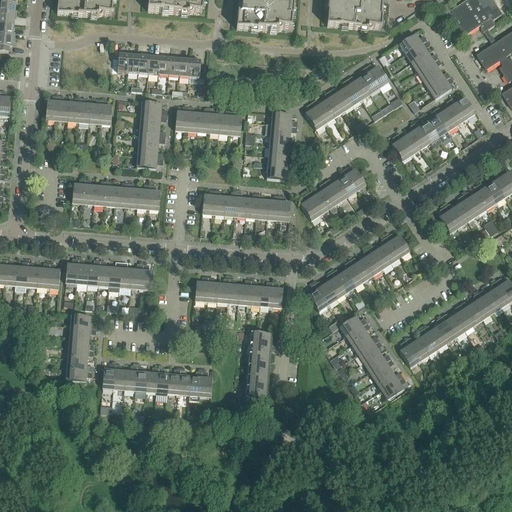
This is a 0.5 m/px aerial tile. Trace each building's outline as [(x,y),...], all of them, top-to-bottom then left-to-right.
[(58,1),(57,17),(90,19),(91,16),(111,18),(112,7),(113,7),(113,0),(59,0),(59,1),(58,1)] [(147,0),(148,0),(149,0),(148,14),(181,17),(181,13),(202,15),(203,3),(202,3),(202,0),(147,0)] [(237,0),(238,1),(235,31),(269,34),(269,31),(289,32),(290,21),(288,20),(289,14),(291,14),(291,0),(293,0),(298,0),(297,0),(237,0)] [(328,0),(328,7),(327,13),(327,15),(328,15),(327,29),(341,30),(347,31),(353,31),(360,32),(366,32),(368,33),(369,29),(381,30),(382,18),(381,18),(382,2),(382,0),(328,0)] [(488,33),(495,28),(492,24),(502,17),(490,0),(469,0),(448,14),(464,38),(479,28),(486,39),(490,36),(488,33)] [(15,6),(0,5),(0,16),(14,17),(15,6)] [(0,26),(13,28),(14,17),(0,16),(0,26)] [(0,37),(12,39),(13,28),(0,26),(0,37)] [(511,109),(511,35),(496,46),(490,36),(486,39),(492,48),(477,58),(485,71),(499,62),(503,69),(499,71),(508,84),(511,82),(511,90),(502,97),(510,110),(511,109)] [(11,49),(12,39),(0,37),(0,55),(8,56),(9,49),(11,49)] [(405,57),(426,44),(424,40),(419,43),(415,37),(399,48),(405,57)] [(411,66),(427,56),(423,50),(428,47),(426,44),(405,57),(411,66)] [(417,75),(438,61),(435,58),(430,61),(427,56),(411,66),(417,75)] [(112,63),(111,75),(127,76),(129,58),(119,57),(118,60),(113,59),(112,63)] [(139,58),(129,58),(127,76),(138,77),(139,58)] [(148,78),(150,59),(139,58),(138,77),(148,78)] [(384,58),(378,62),(384,71),(390,67),(384,58)] [(159,78),(160,60),(150,59),(148,78),(159,78)] [(168,79),(170,61),(160,60),(159,78),(168,79)] [(178,80),(180,62),(170,61),(168,79),(178,80)] [(423,84),(439,74),(435,68),(440,65),(438,61),(417,75),(423,84)] [(180,62),(178,80),(189,81),(190,63),(180,62)] [(190,63),(189,81),(205,82),(206,70),(201,70),(201,64),(190,63)] [(382,77),(377,69),(371,73),(368,68),(365,70),(379,92),(388,86),(382,77)] [(370,98),(379,92),(365,70),(361,73),(365,77),(359,81),(370,98)] [(428,93),(449,79),(447,76),(442,79),(439,74),(423,84),(428,93)] [(434,103),(451,92),(447,86),(452,83),(449,79),(428,93),(434,103)] [(370,98),(359,81),(353,85),(350,80),(347,82),(361,103),(370,98)] [(352,109),(361,103),(347,82),(343,85),(346,90),(341,93),(352,109)] [(352,109),(341,93),(335,97),(332,92),(329,94),(343,115),(352,109)] [(0,119),(9,121),(11,101),(4,100),(4,94),(0,94),(0,119)] [(334,121),(343,115),(329,94),(325,96),(329,101),(323,105),(334,121)] [(478,98),(483,105),(488,102),(484,95),(478,98)] [(55,124),(58,99),(54,99),(54,105),(47,104),(45,124),(55,124)] [(67,125),(68,106),(62,105),(63,99),(58,99),(55,124),(67,125)] [(78,126),(80,101),(76,100),(75,107),(68,106),(67,125),(78,126)] [(474,117),(464,101),(458,105),(455,100),(451,102),(465,124),(474,117)] [(88,127),(90,108),(84,107),(84,101),(80,101),(78,126),(88,127)] [(398,101),(389,107),(389,108),(392,112),(393,113),(396,110),(402,107),(398,101)] [(100,128),(102,102),(97,102),(97,108),(90,108),(88,127),(100,128)] [(110,129),(112,110),(105,109),(106,103),(102,102),(100,128),(110,129)] [(456,129),(465,124),(451,102),(448,104),(451,110),(445,113),(456,129)] [(334,121),(323,105),(317,109),(314,104),(311,106),(325,127),(334,121)] [(161,107),(143,106),(142,106),(141,117),(166,119),(167,115),(160,115),(161,107)] [(316,133),(325,127),(311,106),(307,108),(311,113),(305,117),(316,133)] [(186,135),(188,110),(184,110),(184,116),(177,115),(175,134),(186,135)] [(197,136),(198,117),(192,116),(192,110),(188,110),(186,135),(197,136)] [(208,137),(209,111),(206,111),(205,117),(198,117),(197,136),(208,137)] [(219,138),(220,118),(213,118),(214,112),(209,111),(208,137),(219,138)] [(456,129),(445,113),(440,117),(437,112),(433,114),(447,135),(456,129)] [(229,138),(231,113),(227,113),(227,119),(220,118),(219,138),(229,138)] [(240,139),(242,120),(235,120),(236,114),(231,113),(229,138),(240,139)] [(433,121),(428,125),(441,146),(450,140),(447,135),(433,114),(430,116),(433,121)] [(291,125),(291,118),(272,116),(271,128),(296,130),(297,126),(291,125)] [(166,123),(166,119),(141,117),(140,128),(159,129),(159,123),(166,123)] [(418,124),(415,126),(429,147),(432,152),(441,146),(428,125),(422,129),(418,124)] [(420,153),(429,147),(415,126),(412,128),(415,133),(410,137),(420,153)] [(266,127),(265,138),(270,138),(289,140),(290,133),(296,134),(296,130),(271,128),(266,127)] [(158,136),(159,129),(140,128),(139,139),(165,141),(165,137),(158,136)] [(245,136),(244,147),(249,147),(253,148),(254,137),(245,136)] [(420,153),(410,137),(404,141),(401,136),(397,138),(411,159),(420,153)] [(289,147),(289,140),(270,138),(269,149),(295,152),(295,147),(289,147)] [(402,165),(411,159),(397,138),(394,140),(397,145),(391,149),(402,165)] [(164,145),(165,141),(139,139),(138,149),(157,151),(157,144),(164,145)] [(330,145),(325,148),(329,154),(334,151),(330,145)] [(156,157),(157,151),(138,149),(137,160),(163,162),(163,158),(156,157)] [(294,156),(295,152),(269,149),(268,160),(287,162),(288,155),(294,156)] [(459,154),(456,149),(447,155),(450,160),(459,154)] [(162,166),(163,162),(137,160),(136,171),(155,173),(155,166),(162,166)] [(287,168),(287,162),(268,160),(267,171),(293,173),(293,169),(287,168)] [(292,177),(293,173),(267,171),(266,182),(285,184),(286,177),(292,177)] [(366,189),(355,173),(349,177),(346,172),(342,174),(356,196),(366,189)] [(511,174),(506,178),(502,172),(498,175),(511,195),(511,174)] [(347,201),(356,196),(342,174),(339,176),(343,181),(337,185),(347,201)] [(503,202),(511,196),(511,195),(498,175),(495,177),(499,182),(493,186),(503,202)] [(81,208),(84,182),(81,182),(80,189),(73,188),(72,207),(81,208)] [(94,209),(95,190),(88,189),(89,183),(84,182),(81,208),(94,209)] [(347,201),(337,185),(332,189),(328,183),(324,186),(338,207),(347,201)] [(104,210),(106,184),(102,184),(102,190),(95,190),(94,209),(104,210)] [(115,211),(117,192),(110,191),(110,185),(106,184),(104,210),(115,211)] [(503,202),(493,186),(488,189),(484,184),(480,186),(494,208),(503,202)] [(126,212),(128,186),(124,186),(123,192),(117,192),(115,211),(126,212)] [(137,213),(139,193),(132,193),(132,186),(128,186),(126,212),(137,213)] [(325,193),(319,197),(329,213),(338,207),(324,186),(321,188),(325,193)] [(485,214),(494,208),(480,186),(477,188),(481,194),(475,198),(485,214)] [(147,214),(149,188),(145,188),(145,194),(139,193),(137,213),(147,214)] [(159,215),(160,195),(153,195),(154,188),(149,188),(147,214),(159,215)] [(213,219),(215,194),(211,193),(210,199),(203,199),(202,218),(213,219)] [(224,220),(225,201),(219,200),(219,194),(215,194),(213,219),(224,220)] [(235,221),(237,195),(232,195),(232,201),(225,201),(224,220),(235,221)] [(245,221),(246,202),(241,202),(241,196),(237,195),(235,221),(245,221)] [(329,213),(319,197),(314,200),(310,195),(306,198),(320,219),(329,213)] [(485,214),(475,198),(470,201),(466,196),(463,198),(476,219),(485,214)] [(256,222),(258,197),(254,197),(253,203),(246,202),(245,221),(256,222)] [(267,223),(268,204),(262,204),(262,197),(258,197),(256,222),(267,223)] [(278,224),(279,199),(275,198),(275,205),(268,204),(267,223),(278,224)] [(311,225),(320,219),(306,198),(303,200),(307,205),(300,209),(311,225)] [(467,225),(476,219),(463,198),(459,200),(463,206),(457,209),(467,225)] [(289,225),(290,206),(283,205),(284,199),(279,199),(278,224),(289,225)] [(370,206),(365,209),(368,213),(369,215),(374,212),(370,206)] [(467,225),(457,209),(451,213),(448,208),(445,210),(459,231),(467,225)] [(356,215),(359,219),(368,213),(365,209),(356,215)] [(449,237),(459,231),(445,210),(441,212),(445,217),(439,221),(449,237)] [(71,230),(79,231),(80,223),(71,222),(71,230)] [(492,224),(483,230),(485,232),(490,239),(490,240),(499,234),(492,224)] [(490,240),(490,239),(485,232),(476,238),(480,245),(481,246),(490,240)] [(409,255),(398,239),(392,243),(389,238),(385,241),(399,260),(399,262),(409,255)] [(399,262),(399,260),(385,241),(382,243),(385,248),(380,252),(390,268),(399,262)] [(390,268),(380,252),(374,255),(371,250),(367,252),(373,260),(381,274),(390,268)] [(381,274),(373,260),(367,252),(364,254),(368,260),(362,263),(372,279),(381,274)] [(76,288),(78,262),(74,262),(73,268),(66,267),(65,287),(76,288)] [(87,288),(88,269),(82,269),(82,263),(78,262),(76,288),(87,288)] [(372,279),(362,263),(356,267),(353,262),(349,264),(363,285),(372,279)] [(15,290),(16,270),(10,269),(10,264),(6,263),(4,289),(15,290)] [(97,289),(100,264),(96,264),(95,270),(88,269),(87,288),(97,289)] [(108,290),(110,271),(103,271),(104,264),(100,264),(97,289),(108,290)] [(354,291),(363,285),(349,264),(346,266),(350,272),(344,275),(354,291)] [(25,295),(26,290),(28,265),(23,265),(23,270),(16,270),(15,290),(14,294),(25,295)] [(36,291),(38,272),(31,271),(32,265),(28,265),(26,290),(36,291)] [(108,290),(108,295),(119,296),(119,291),(121,266),(117,265),(116,272),(110,271),(108,290)] [(47,292),(49,267),(45,266),(45,272),(38,272),(36,291),(47,292)] [(130,292),(131,273),(125,272),(125,266),(121,266),(119,291),(130,292)] [(58,293),(60,274),(53,273),(53,267),(49,267),(47,292),(58,293)] [(141,293),(143,267),(138,267),(138,274),(131,273),(130,292),(141,293)] [(152,294),(153,275),(146,274),(147,268),(143,267),(141,293),(152,294)] [(354,291),(344,275),(338,279),(335,274),(331,276),(345,297),(354,291)] [(336,303),(345,297),(331,276),(328,278),(332,283),(326,287),(336,303)] [(205,305),(208,280),(203,279),(203,286),(196,285),(194,304),(205,305)] [(216,306),(218,287),(211,287),(212,280),(208,280),(205,305),(216,306)] [(227,307),(229,282),(225,281),(224,288),(218,287),(216,306),(227,307)] [(238,308),(239,289),(233,288),(233,282),(229,282),(227,307),(238,308)] [(511,289),(509,284),(503,288),(499,282),(495,284),(510,306),(511,304),(511,289)] [(249,309),(251,283),(247,283),(246,289),(239,289),(238,308),(249,309)] [(259,310),(261,291),(254,290),(255,284),(251,283),(249,309),(259,310)] [(500,312),(510,306),(495,284),(492,287),(495,292),(490,296),(500,312)] [(270,311),(272,285),(268,285),(268,291),(261,291),(259,310),(270,311)] [(281,312),(283,293),(276,292),(276,285),(272,285),(270,311),(281,312)] [(336,303),(326,287),(320,291),(317,286),(313,288),(327,309),(336,303)] [(318,315),(327,309),(313,288),(310,290),(314,295),(307,299),(318,315)] [(490,296),(484,300),(481,294),(477,296),(491,318),(500,312),(490,296)] [(482,324),(491,318),(477,296),(474,299),(477,304),(472,308),(482,324)] [(472,308),(466,311),(462,306),(459,308),(473,330),(482,324),(472,308)] [(367,312),(364,307),(356,313),(359,317),(367,312)] [(464,336),(473,330),(459,308),(456,310),(459,316),(454,319),(464,336)] [(89,327),(90,320),(70,318),(69,329),(96,332),(96,328),(89,327)] [(454,319),(448,323),(444,318),(441,320),(455,342),(464,336),(454,319)] [(446,348),(455,342),(441,320),(437,322),(441,328),(435,331),(446,348)] [(364,323),(359,326),(355,321),(339,331),(345,340),(366,326),(364,323)] [(203,330),(214,331),(215,323),(204,322),(203,330)] [(363,333),(368,330),(366,326),(345,340),(351,349),(367,339),(363,333)] [(95,336),(96,332),(69,329),(69,340),(88,342),(89,335),(95,336)] [(435,331),(430,335),(426,329),(423,332),(437,353),(446,348),(435,331)] [(428,359),(437,353),(423,332),(419,334),(423,339),(417,343),(428,359)] [(269,345),(269,337),(250,336),(248,357),(268,359),(268,353),(274,353),(275,345),(269,345)] [(376,341),(371,345),(367,339),(351,349),(357,358),(378,344),(376,341)] [(87,349),(88,342),(69,340),(68,351),(94,353),(94,349),(87,349)] [(417,343),(412,347),(408,341),(405,344),(419,365),(428,359),(417,343)] [(375,351),(380,348),(378,344),(357,358),(363,367),(379,357),(375,351)] [(409,371),(419,365),(405,344),(402,346),(405,351),(399,355),(409,371)] [(94,358),(94,353),(68,351),(67,362),(86,363),(87,357),(94,358)] [(267,366),(268,359),(248,357),(247,379),(266,380),(266,374),(273,375),(273,367),(267,366)] [(388,359),(382,362),(379,357),(363,367),(368,376),(390,362),(388,359)] [(340,369),(334,360),(331,363),(336,372),(340,369)] [(86,370),(86,363),(67,362),(66,373),(92,375),(93,371),(86,370)] [(387,369),(392,366),(390,362),(368,376),(374,385),(390,375),(387,369)] [(113,393),(115,367),(111,367),(110,373),(103,372),(102,392),(113,393)] [(124,394),(125,374),(119,374),(119,368),(115,367),(113,393),(124,394)] [(134,395),(137,369),(132,369),(132,375),(125,374),(124,394),(134,395)] [(145,396),(147,376),(140,376),(141,369),(137,369),(134,395),(145,396)] [(342,370),(337,373),(340,377),(342,381),(345,379),(347,378),(342,370)] [(156,397),(158,371),(154,371),(153,377),(147,376),(145,396),(156,397)] [(167,398),(168,378),(162,377),(162,371),(158,371),(156,397),(167,398)] [(92,379),(92,375),(66,373),(65,384),(84,385),(85,378),(92,379)] [(178,399),(180,373),(175,373),(175,379),(168,378),(167,398),(178,399)] [(188,399),(190,380),(183,379),(184,373),(180,373),(178,399),(188,399)] [(199,405),(199,400),(201,375),(197,374),(197,381),(190,380),(188,399),(188,404),(199,405)] [(210,401),(212,382),(205,381),(206,375),(201,375),(199,400),(210,401)] [(399,377),(394,381),(390,375),(374,385),(380,394),(402,380),(399,377)] [(265,388),(266,380),(247,379),(245,401),(238,400),(238,407),(263,409),(264,396),(271,396),(271,388),(265,388)] [(398,387),(404,384),(402,380),(380,394),(386,404),(402,393),(398,387)] [(353,388),(349,391),(354,399),(354,398),(358,396),(353,388)] [(365,405),(360,407),(359,408),(367,420),(372,416),(371,414),(365,405)] [(143,419),(132,418),(132,419),(132,426),(143,427),(143,420),(143,419)]
